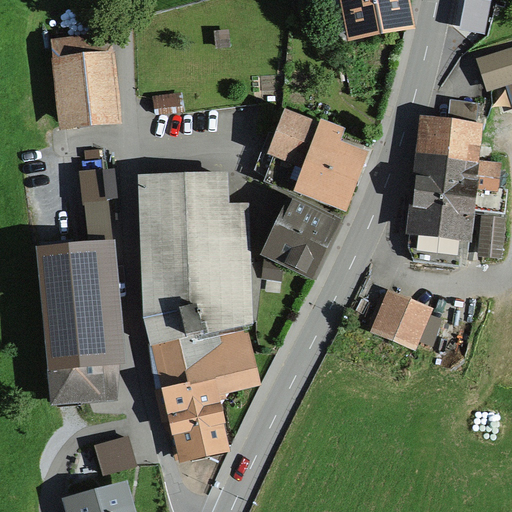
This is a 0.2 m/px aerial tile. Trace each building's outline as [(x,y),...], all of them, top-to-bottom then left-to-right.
[(338,0),(337,0),(342,22),(354,20),(356,31),(402,22),(397,0),(338,0)] [(490,3),(486,0),(455,0),(440,86),(461,54),(485,37),(490,3)] [(66,123),(112,118),(104,38),(57,44),(66,123)] [(511,51),(486,60),(484,72),(490,88),(511,80),(511,51)] [(154,100),(156,115),(182,112),(180,97),(154,100)] [(277,156),(267,183),(339,211),(358,162),(330,152),(338,131),(327,127),(325,131),(290,116),(274,155),(277,156)] [(498,168),(470,165),(473,130),(433,125),(431,143),(427,142),(420,198),(413,197),(407,247),(413,261),(465,266),(469,235),(462,234),(465,205),(472,206),(471,210),(486,212),(481,253),(498,255),(506,191),(496,190),(498,168)] [(103,173),(106,202),(119,200),(116,172),(103,173)] [(201,313),(231,306),(258,300),(263,263),(246,264),(244,210),(224,211),(223,177),(142,180),(144,266),(146,318),(147,318),(199,306),(201,313)] [(288,216),(272,249),(310,267),(333,221),(277,196),(271,208),(288,216)] [(85,204),(86,244),(115,243),(114,203),(85,204)] [(108,245),(40,251),(55,401),(110,396),(107,366),(120,365),(108,245)] [(413,346),(427,312),(389,296),(375,330),(413,346)] [(259,300),(258,300),(231,306),(201,313),(199,306),(147,318),(146,318),(156,363),(162,362),(168,388),(156,391),(165,429),(169,428),(175,457),(220,446),(211,408),(217,407),(228,390),(226,383),(248,378),(235,325),(256,320),(259,300)] [(97,447),(104,475),(135,466),(127,439),(97,447)] [(123,511),(119,495),(79,506),(80,511),(123,511)]
